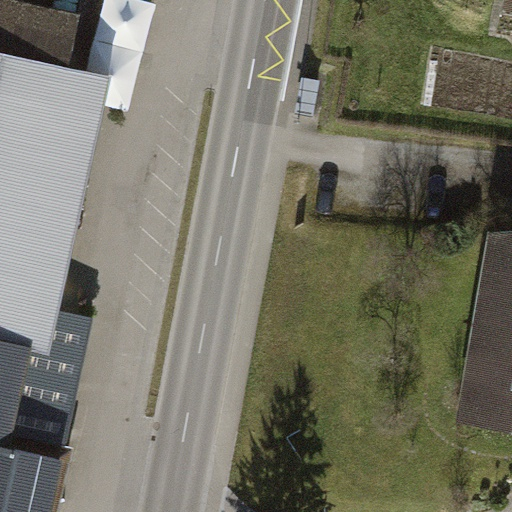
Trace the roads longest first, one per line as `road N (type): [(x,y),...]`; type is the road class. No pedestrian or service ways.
road 1 (secondary): [(242,141),(173,511)]
road 2 (residential): [(242,141),(511,179)]
road 3 (secondary): [(268,0),(242,141)]
